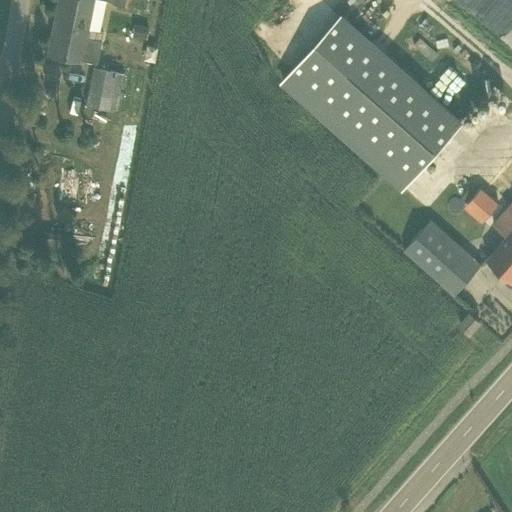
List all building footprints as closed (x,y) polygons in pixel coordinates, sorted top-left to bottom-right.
[(76,28),(86,30),(92,0),(57,0),(53,22),(70,25),(69,29),(74,30),(76,28)] [(104,0),(144,8),(145,0),(104,0)] [(460,122),(340,15),(283,80),(404,187),(460,122)] [(116,33),(115,35),(147,40),(146,39),(149,24),(134,21),(131,36),(116,33)] [(70,25),(53,22),(47,53),(95,63),(100,40),(85,37),(86,30),(76,28),(74,30),(69,29),(70,25)] [(86,104),(109,108),(116,110),(123,73),(115,71),(116,70),(92,66),(86,104)] [(480,188),(473,196),(491,212),(498,203),(480,188)] [(487,258),(511,280),(511,199),(492,222),(507,235),(487,258)] [(430,219),(404,248),(440,280),(466,250),(430,219)] [(40,238),(39,249),(66,252),(69,234),(66,233),(49,231),(48,236),(41,235),(40,238)] [(470,312),(460,323),(469,331),(479,320),(470,312)]
